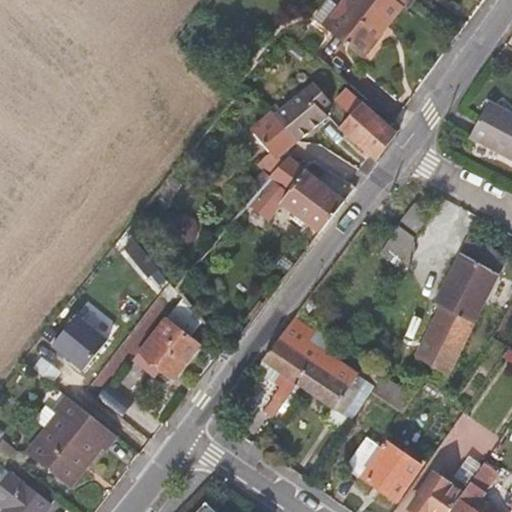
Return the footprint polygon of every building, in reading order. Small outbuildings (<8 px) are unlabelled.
[(350,0),(344,8),(351,13),(334,32),(366,59),(372,51),(349,33),(355,24),(349,20),(362,4),(368,8),(373,0),(350,0)] [(410,12),(419,1),(417,0),(373,0),(368,8),(362,4),(349,20),(355,24),(349,33),(372,51),(366,59),(367,60),(388,34),(384,31),(404,6),(410,12)] [(328,27),(334,32),(351,13),(344,8),(328,27)] [(344,130),(381,163),(403,134),(367,101),(348,85),(335,103),(354,118),(344,130)] [(302,89),(276,114),(301,140),(304,138),(327,114),(302,89)] [(511,117),(489,106),(471,140),(511,160),(511,117)] [(259,174),(275,186),(278,188),(290,197),(307,176),(284,158),(301,140),(276,114),(272,109),(270,108),(252,126),(277,152),(259,174)] [(349,206),(307,176),(290,197),(278,188),(275,186),(256,208),(274,223),(281,213),(321,242),(335,224),(349,206)] [(418,230),(433,213),(421,202),(406,219),(418,230)] [(472,242),(464,257),(461,256),(432,314),(440,318),(419,358),(449,376),(509,261),(472,242)] [(152,283),(161,276),(158,272),(154,266),(144,273),(152,283)] [(53,349),(84,374),(109,342),(78,318),(53,349)] [(161,325),(130,366),(144,379),(153,369),(167,382),(193,350),(161,325)] [(322,348),(297,331),(291,327),(281,340),(313,362),(322,348)] [(266,413),(275,419),(298,385),(313,362),(281,340),(265,362),(283,374),(276,384),(280,387),(273,397),(275,399),(266,413)] [(334,410),(359,374),(322,348),(313,362),(298,385),(334,410)] [(258,371),(276,384),(283,374),(265,362),(258,371)] [(375,385),(359,374),(334,410),(352,423),(371,391),(375,385)] [(399,408),(409,395),(386,378),(376,391),(399,408)] [(106,452),(117,438),(68,399),(55,417),(47,411),(35,423),(48,433),(27,459),(69,491),(103,450),(106,452)] [(422,467),(392,446),(388,444),(381,454),(365,479),(398,501),(422,467)] [(351,469),(365,479),(381,454),(366,445),(351,469)] [(499,476),(485,466),(468,490),(471,493),(457,511),(499,511),(482,500),(499,476)] [(0,501),(10,509),(7,511),(50,511),(55,507),(13,473),(10,477),(0,469),(0,501)] [(452,511),(465,495),(436,476),(411,511),(412,511),(452,511)]
